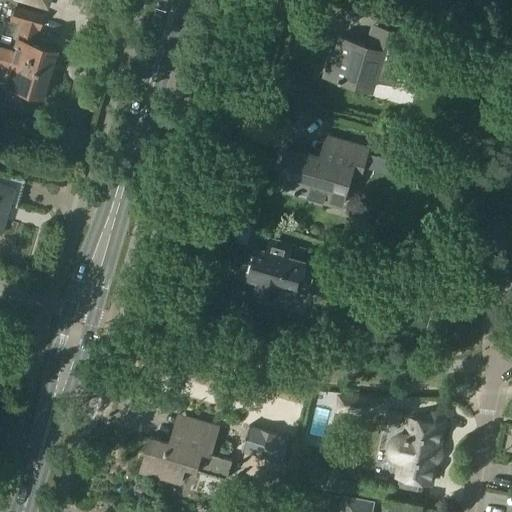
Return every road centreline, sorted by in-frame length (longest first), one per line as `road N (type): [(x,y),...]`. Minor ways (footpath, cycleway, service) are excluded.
road 1 (tertiary): [(47,432),(93,326),(108,210)]
road 2 (tertiary): [(108,210),(65,319),(47,432)]
road 3 (tertiary): [(108,210),(169,32)]
road 4 (residential): [(497,365),(468,511)]
